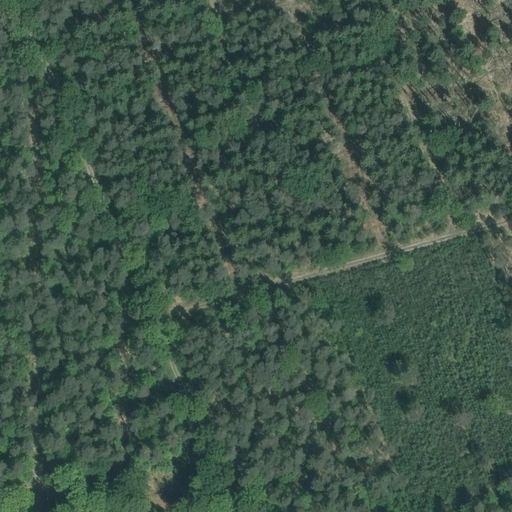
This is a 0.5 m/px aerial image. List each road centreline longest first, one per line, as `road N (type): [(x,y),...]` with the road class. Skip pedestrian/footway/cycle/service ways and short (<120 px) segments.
road 1 (track): [(42,60),(145,321)]
road 2 (track): [(0,479),(212,490)]
road 3 (track): [(511,218),(311,275)]
road 4 (track): [(212,490),(145,321)]
road 5 (track): [(311,275),(145,321)]
